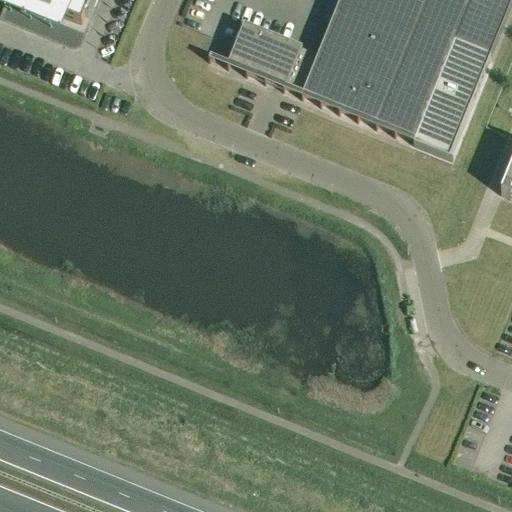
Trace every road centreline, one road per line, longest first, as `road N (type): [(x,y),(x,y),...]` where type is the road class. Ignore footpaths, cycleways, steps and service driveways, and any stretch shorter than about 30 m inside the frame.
road 1 (unclassified): [(511,378),(456,350),(432,296),(418,233),(398,210),(173,111),(149,92),(140,62),(166,0)]
road 2 (motorway): [(177,511),(0,437)]
